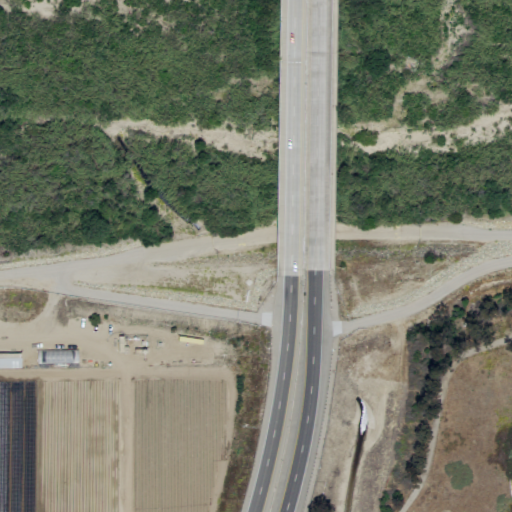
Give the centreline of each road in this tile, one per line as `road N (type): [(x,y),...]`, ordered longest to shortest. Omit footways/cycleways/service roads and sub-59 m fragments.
road 1 (secondary): [(291,0),(288,270)]
road 2 (secondary): [(313,270),(316,0)]
road 3 (secondary): [(288,270),(276,406),(252,511)]
road 4 (secondary): [(283,511),(310,388),(313,270)]
